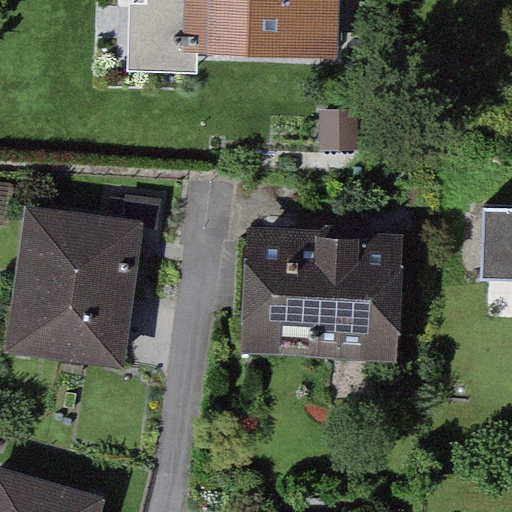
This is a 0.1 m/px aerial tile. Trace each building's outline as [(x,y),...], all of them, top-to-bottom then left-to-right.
[(327,61),(329,0),(152,0),(150,55),(327,61)] [(133,220),(16,204),(0,321),(0,352),(113,367),(133,220)] [(511,210),(494,211),(497,306),(511,305),(511,210)] [(398,233),(242,222),(233,351),(389,362),(398,233)] [(90,511),(95,494),(0,467),(0,511),(90,511)]
